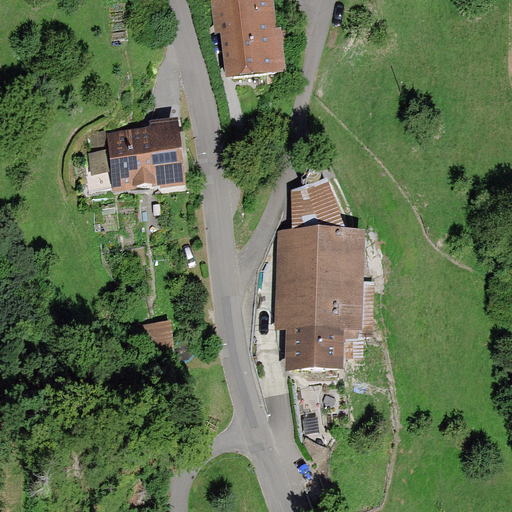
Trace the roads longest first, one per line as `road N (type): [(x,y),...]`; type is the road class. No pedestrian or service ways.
road 1 (tertiary): [(175,0),(205,113),(238,354),(256,412)]
road 2 (residential): [(176,511),(178,479),(198,453),(256,412)]
